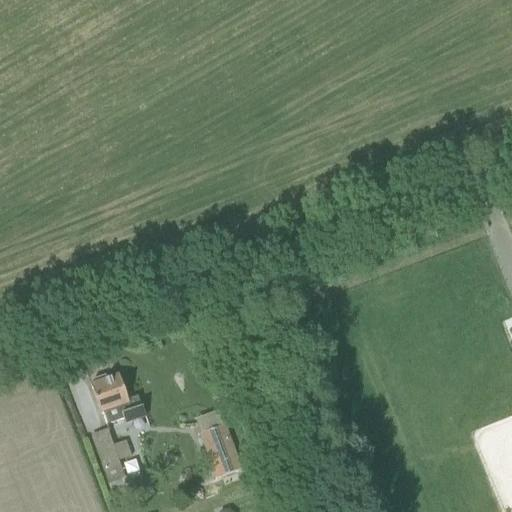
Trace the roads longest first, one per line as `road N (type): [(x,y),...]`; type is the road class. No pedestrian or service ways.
road 1 (unclassified): [(0,357),(355,229),(457,201),(511,174)]
road 2 (track): [(215,277),(306,511)]
